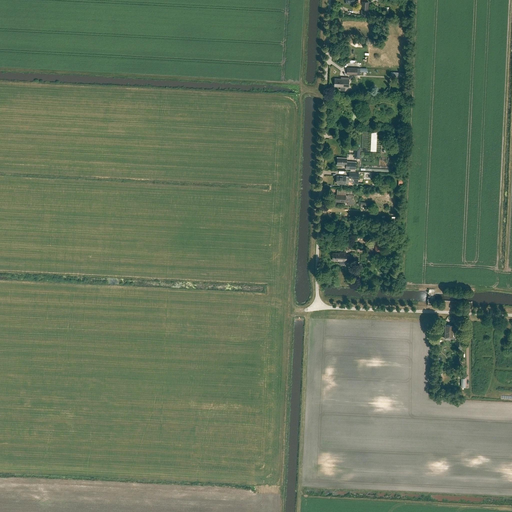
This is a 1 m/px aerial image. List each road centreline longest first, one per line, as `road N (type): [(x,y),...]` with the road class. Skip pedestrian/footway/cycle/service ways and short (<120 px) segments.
road 1 (unclassified): [(317,307),(329,0)]
road 2 (unclassified): [(317,307),(511,314)]
